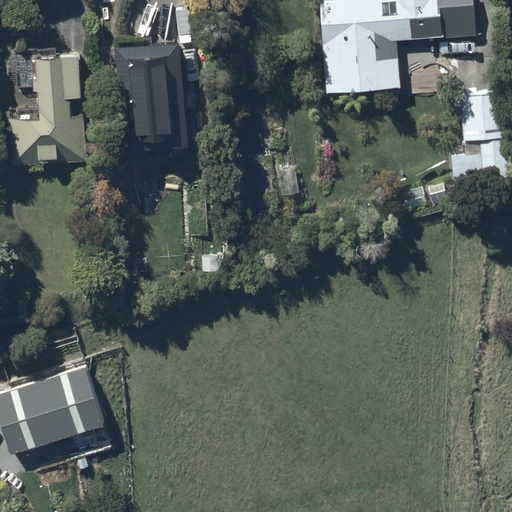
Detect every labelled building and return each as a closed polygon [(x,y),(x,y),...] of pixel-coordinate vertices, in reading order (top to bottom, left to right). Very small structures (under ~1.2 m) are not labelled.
[(371,0),(321,4),(328,94),(396,89),(393,40),(475,34),(472,0),(371,0)] [(177,42),(114,47),(124,152),(187,146),(177,42)] [(76,54),(35,57),(40,117),(6,120),(10,166),(84,160),(76,54)] [(503,91),(464,93),(468,153),(451,154),(453,180),(508,176),(503,91)] [(293,166),(275,170),(280,196),(298,193),(293,166)] [(89,363),(0,391),(0,415),(13,454),(108,423),(89,363)]
